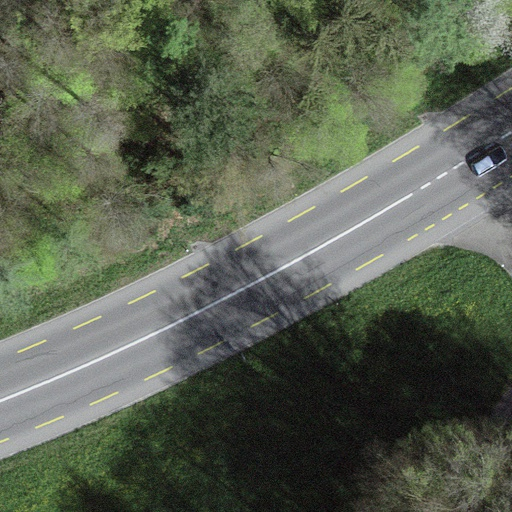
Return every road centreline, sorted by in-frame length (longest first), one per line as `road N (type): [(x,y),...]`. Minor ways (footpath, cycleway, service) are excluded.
road 1 (primary): [(0,396),(122,351),(459,166)]
road 2 (residential): [(441,511),(511,406)]
